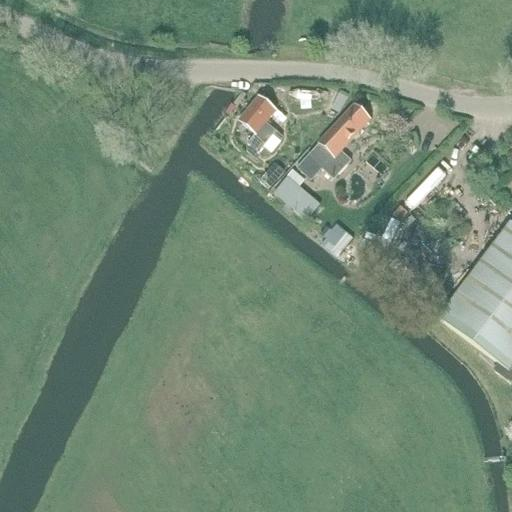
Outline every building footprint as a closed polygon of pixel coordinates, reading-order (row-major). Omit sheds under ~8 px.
[(334,102),(343,107),(348,98),(339,93),(334,102)] [(277,134),(266,126),(276,114),(259,100),(240,124),(256,137),(248,147),(259,156),(277,134)] [(351,163),(349,161),(341,153),(349,144),(369,123),(354,109),(308,158),(334,182),(351,163)] [(275,165),(260,183),(269,192),(285,173),(275,165)] [(274,197),(306,224),(321,207),(300,189),(305,183),(294,173),(274,197)] [(398,194),(371,223),(383,234),(409,205),(398,194)] [(511,227),(510,227),(439,322),(498,366),(493,373),(511,387),(511,386),(511,227)] [(326,230),(320,237),(334,248),(332,251),(340,257),(353,241),(337,228),(332,235),(326,230)] [(366,244),(359,266),(368,269),(374,246),(366,244)]
